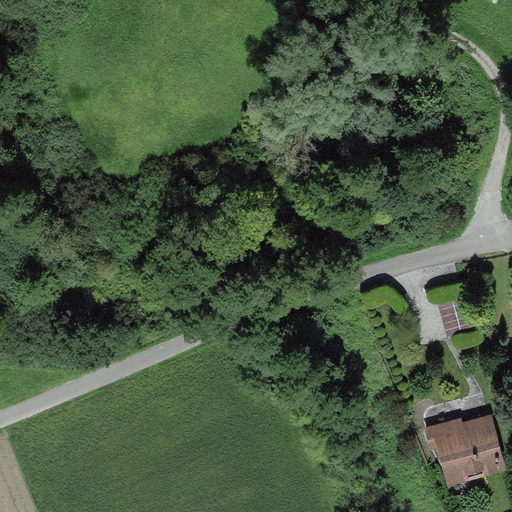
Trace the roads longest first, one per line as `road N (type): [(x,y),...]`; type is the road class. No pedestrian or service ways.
road 1 (unclassified): [(406,269),(192,339),(0,421)]
road 2 (track): [(475,251),(497,103),(475,59),(360,0)]
